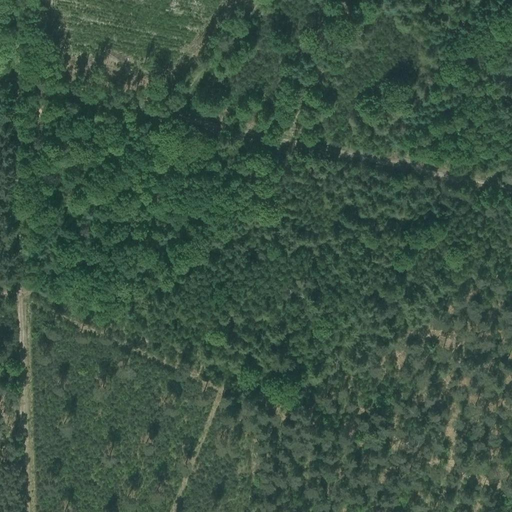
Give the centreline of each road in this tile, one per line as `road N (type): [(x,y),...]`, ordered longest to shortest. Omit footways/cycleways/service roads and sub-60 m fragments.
road 1 (track): [(28,511),(13,76)]
road 2 (track): [(177,112),(511,178)]
road 3 (track): [(13,76),(177,112)]
road 4 (track): [(177,112),(255,0)]
